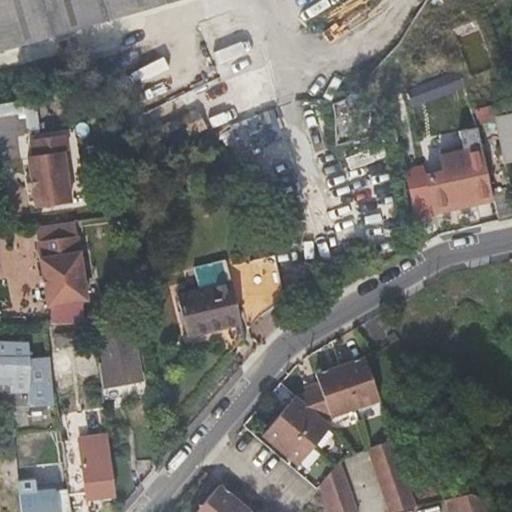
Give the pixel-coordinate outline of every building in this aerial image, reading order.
[(0,0),(0,46),(154,0),(0,0)] [(208,34),(214,77),(255,72),(250,28),(208,34)] [(480,146),(402,163),(414,218),(492,201),(491,196),(480,146)] [(70,202),(63,150),(28,155),(31,175),(26,176),(27,187),(32,186),(35,207),(70,202)] [(492,201),(497,220),(511,217),(505,192),(491,196),(492,201)] [(76,237),(37,242),(46,307),(86,301),(76,237)] [(262,317),(285,304),(276,258),(218,270),(218,267),(195,271),(200,293),(178,297),(187,338),(210,333),(231,361),(244,346),(242,334),(249,332),(262,317)] [(98,335),(99,349),(101,362),(96,363),(100,386),(138,380),(131,330),(98,335)] [(54,335),(55,341),(56,347),(78,344),(76,331),(54,335)] [(0,342),(0,382),(7,383),(8,389),(26,387),(27,399),(34,404),(55,401),(48,355),(28,358),(26,342),(0,342)] [(382,400),(367,356),(354,361),(342,365),(357,409),(382,400)] [(357,409),(342,365),(317,373),(320,382),(306,387),(308,393),(299,396),(325,419),(357,409)] [(325,419),(299,396),(282,415),(316,445),(332,426),(330,423),(325,419)] [(316,445),(282,415),(264,435),(299,465),(316,445)] [(153,462),(149,433),(132,435),(136,464),(153,462)] [(82,476),(84,488),(85,501),(115,498),(106,436),(61,441),(66,477),(82,476)] [(395,439),(370,447),(374,461),(400,452),(396,440),(395,439)] [(400,452),(374,461),(379,474),(405,465),(404,465),(400,452)] [(338,463),(322,485),(326,495),(352,486),(342,457),(338,463)] [(405,465),(379,474),(383,487),(409,478),(405,465)] [(409,478),(383,487),(387,500),(413,491),(409,478)] [(32,480),(11,481),(12,511),(64,511),(63,488),(32,489),(32,480)] [(234,511),(243,501),(224,484),(199,511),(234,511)] [(352,486),(326,495),(331,508),(356,499),(352,486)] [(413,491),(387,500),(391,511),(418,505),(413,491)] [(470,495),(448,499),(450,511),(457,511),(488,505),(489,503),(470,495)] [(360,511),(356,499),(331,508),(331,511),(360,511)] [(255,511),(243,501),(234,511),(255,511)]
